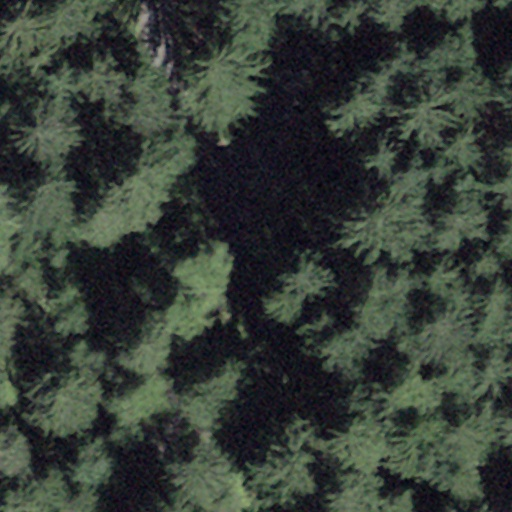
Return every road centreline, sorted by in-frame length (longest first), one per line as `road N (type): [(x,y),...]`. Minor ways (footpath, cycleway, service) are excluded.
road 1 (track): [(127,511),(197,340),(279,97),(297,57),(341,0)]
road 2 (track): [(162,0),(161,52),(173,94),(242,214)]
